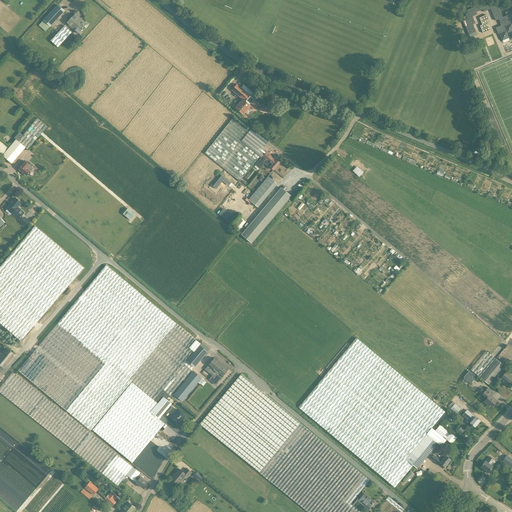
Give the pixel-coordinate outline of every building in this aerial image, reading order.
[(475,32),(474,29),(472,24),(475,23),(472,17),(476,15),(476,12),(482,10),(483,12),(490,9),(495,21),(498,19),(503,32),(498,34),(501,41),(508,38),(509,40),(511,39),(511,10),(504,12),(506,16),(502,17),(496,4),(489,6),(487,2),(480,5),(479,2),(472,5),(473,7),(466,10),(467,13),(465,14),(467,18),(464,19),(467,26),(465,27),(468,34),(475,32)] [(50,27),(65,11),(57,5),(43,20),(40,23),(44,27),(47,24),(50,27)] [(76,14),(66,24),(78,34),(87,24),(76,14)] [(487,15),(480,18),(482,25),(480,25),(483,32),(490,30),(487,23),(490,22),(487,15)] [(56,52),(73,33),(64,25),(48,44),(56,52)] [(443,81),(421,72),(405,112),(426,121),(422,131),(464,148),(475,120),(487,116),(473,82),(457,88),(442,83),(443,81)] [(259,103),(236,85),(232,90),(243,100),(236,108),(243,114),(250,106),(254,109),(259,103)] [(12,163),(25,148),(52,170),(36,189),(74,221),(97,241),(128,205),(122,200),(151,165),(72,98),(47,127),(37,118),(17,141),(16,140),(9,148),(0,140),(0,158),(2,156),(12,163)] [(490,101),(483,104),(500,148),(508,145),(490,101)] [(266,144),(268,142),(251,129),(249,131),(233,118),(205,153),(204,153),(239,181),(259,158),(260,159),(265,153),(266,152),(262,149),(266,144)] [(265,153),(260,159),(255,165),(259,169),(264,163),(263,162),(266,159),(272,164),(270,167),(273,170),(279,163),(276,160),(275,161),(265,153)] [(26,176),(33,168),(25,161),(18,169),(26,176)] [(353,170),(359,177),(364,172),(358,166),(353,170)] [(229,185),(231,183),(222,175),(213,186),(216,189),(222,181),(226,184),(227,183),(229,185)] [(268,177),(249,200),(258,208),(277,185),(268,177)] [(281,188),(241,234),(252,243),(291,196),(281,188)] [(17,207),(21,203),(15,198),(6,208),(19,219),(24,213),(17,207)] [(124,214),(131,220),(136,214),(129,208),(124,214)] [(224,209),(219,214),(230,223),(234,217),(224,209)] [(19,222),(25,227),(30,221),(24,217),(19,222)] [(231,226),(237,231),(245,222),(239,217),(231,226)] [(35,226),(0,266),(0,323),(21,341),(84,268),(35,226)] [(207,352),(199,346),(200,344),(106,265),(18,371),(51,398),(90,430),(131,380),(153,399),(162,389),(169,395),(193,367),(194,368),(207,352)] [(298,407),(394,488),(413,465),(417,469),(437,444),(426,434),(445,412),(356,338),(298,407)] [(0,365),(3,369),(4,368),(15,355),(6,348),(0,356),(0,365)] [(471,369),(481,378),(488,384),(504,366),(486,351),(471,369)] [(222,377),(228,370),(214,358),(204,370),(213,377),(213,378),(218,382),(222,377)] [(459,374),(467,380),(472,374),(464,368),(459,374)] [(500,379),(511,388),(511,374),(507,370),(500,379)] [(201,378),(193,371),(173,395),(182,402),(201,378)] [(126,475),(132,467),(107,447),(72,419),(12,372),(0,388),(0,392),(34,419),(98,470),(117,486),(122,480),(125,483),(127,480),(124,477),(126,475)] [(239,377),(199,425),(239,457),(276,487),(307,511),(355,511),(348,506),(369,481),(328,446),(243,376),(239,377)] [(130,382),(91,430),(131,463),(161,426),(164,428),(166,426),(158,419),(171,403),(163,397),(157,404),(130,382)] [(492,407),(497,401),(491,396),(493,393),(488,388),(483,394),(487,398),(484,401),(488,405),(488,404),(492,407)] [(157,403),(163,396),(167,399),(169,396),(162,391),(154,400),(157,403)] [(449,392),(441,401),(447,406),(455,396),(449,392)] [(456,414),(460,409),(455,404),(450,409),(456,414)] [(178,410),(171,418),(177,423),(182,418),(183,419),(185,416),(178,410)] [(474,427),(480,421),(475,417),(467,410),(463,415),(471,422),(470,423),(474,427)] [(440,425),(435,431),(442,437),(447,431),(440,425)] [(451,444),(456,438),(450,432),(445,438),(451,444)] [(434,455),(431,458),(439,465),(440,463),(444,467),(450,459),(446,456),(442,461),(434,455)] [(511,468),(511,467),(511,459),(506,455),(502,461),(511,468)] [(484,472),(485,471),(488,473),(492,467),(490,465),(493,460),(489,457),(486,462),(485,461),(483,464),(481,463),(478,468),(484,472)] [(139,473),(132,467),(126,475),(133,481),(134,479),(136,480),(135,482),(142,488),(146,482),(138,475),(139,473)] [(173,474),(170,478),(177,484),(180,480),(181,481),(186,476),(187,477),(191,472),(186,468),(183,473),(179,469),(174,475),(173,474)] [(406,483),(414,474),(411,471),(403,481),(406,483)] [(203,477),(197,472),(194,476),(200,481),(203,477)] [(90,482),(84,488),(93,495),(98,489),(90,482)] [(90,499),(92,497),(83,489),(81,492),(90,499)] [(112,506),(116,502),(113,500),(117,495),(112,491),(108,495),(105,499),(112,506)] [(363,494),(358,501),(359,502),(359,501),(365,506),(365,505),(368,508),(373,502),(370,499),(369,499),(363,494)] [(127,502),(119,511),(132,511),(135,508),(127,502)]
